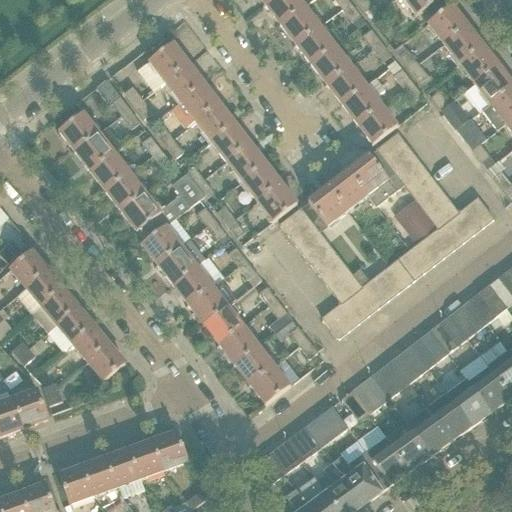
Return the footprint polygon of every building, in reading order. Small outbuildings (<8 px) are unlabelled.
[(274,0),(265,8),(280,28),(305,9),(297,0),(274,0)] [(345,0),(332,0),(342,12),(350,6),(345,0)] [(365,0),(356,0),(354,2),(364,15),(372,8),(365,0)] [(426,11),(434,22),(445,13),(437,3),(440,0),(402,0),(416,19),(426,11)] [(350,6),(342,12),(351,24),(359,18),(350,6)] [(428,27),(443,47),(468,28),(452,8),(445,13),(434,22),(428,27)] [(280,28),(295,48),(320,29),(305,9),(280,28)] [(443,47),(459,67),(483,48),(468,28),(443,47)] [(295,48),(311,67),(335,49),(320,29),(295,48)] [(371,33),(363,39),(373,52),(380,46),(371,33)] [(380,46),(373,52),(382,64),(390,58),(380,46)] [(148,65),(164,86),(188,67),(172,47),(148,65)] [(459,67),(474,87),(499,68),(483,48),(459,67)] [(311,67),(326,87),(351,69),(335,49),(311,67)] [(408,54),(399,60),(409,73),(418,67),(408,54)] [(164,86),(179,106),(203,87),(188,67),(164,86)] [(418,67),(409,73),(419,86),(428,80),(418,67)] [(474,87),(490,107),(511,89),(511,85),(499,68),(474,87)] [(326,87),(341,107),(366,88),(351,69),(326,87)] [(394,79),(404,91),(411,85),(402,73),(394,79)] [(366,88),(341,107),(357,127),(381,108),(376,101),(385,94),(375,81),(366,88)] [(111,106),(122,119),(130,113),(107,83),(96,92),(108,108),(111,106)] [(411,85),(404,91),(413,104),(421,98),(411,85)] [(179,106),(195,125),(219,107),(203,87),(179,106)] [(124,96),(134,109),(142,102),(132,89),(124,96)] [(511,89),(490,107),(481,113),(497,133),(505,127),(511,121),(511,89)] [(430,100),(440,113),(448,107),(438,94),(430,100)] [(142,102),(134,109),(144,121),(152,115),(142,102)] [(448,107),(440,113),(456,133),(468,125),(452,104),(448,107)] [(195,125),(210,145),(234,127),(219,107),(195,125)] [(381,108),(357,127),(372,148),(397,129),(381,108)] [(130,113),(122,119),(131,131),(139,125),(130,113)] [(59,134),(74,155),(99,136),(83,116),(59,134)] [(210,145),(225,165),(249,147),(234,127),(210,145)] [(163,130),(155,136),(165,148),(173,142),(163,130)] [(88,145),(74,155),(90,175),(114,156),(122,150),(106,131),(99,136),(88,145)] [(461,140),(471,153),(479,147),(470,134),(461,140)] [(376,153),(384,163),(404,147),(397,137),(376,153)] [(142,145),(152,158),(160,152),(149,139),(142,145)] [(173,142),(165,148),(175,161),(182,155),(173,142)] [(225,165),(241,185),(265,167),(249,147),(225,165)] [(384,163),(391,172),(412,156),(404,147),(384,163)] [(479,147),(471,153),(481,166),(486,172),(494,166),(489,160),(479,147)] [(160,152),(152,158),(163,171),(170,165),(160,152)] [(368,158),(348,174),(367,199),(375,210),(396,194),(404,188),(399,182),(391,172),(384,163),(376,153),(368,158)] [(90,175),(105,195),(129,176),(114,156),(90,175)] [(391,172),(399,182),(420,166),(412,156),(391,172)] [(404,188),(407,192),(427,176),(420,166),(399,182),(404,188)] [(241,185),(256,205),(280,186),(265,167),(241,185)] [(193,169),(186,175),(187,177),(196,188),(203,182),(193,169)] [(348,174),(328,189),(347,214),(367,199),(348,174)] [(492,180),(502,193),(510,186),(500,174),(492,180)] [(105,195),(120,215),(145,196),(129,176),(105,195)] [(407,192),(414,202),(435,186),(427,176),(407,192)] [(141,231),(149,241),(166,228),(204,199),(200,194),(196,188),(187,177),(172,188),(179,198),(158,214),(145,196),(120,215),(136,235),(141,231)] [(203,182),(196,188),(200,194),(204,199),(206,201),(214,195),(203,182)] [(280,186),(256,205),(272,226),(296,207),(280,186)] [(414,202),(422,212),(443,196),(435,186),(414,202)] [(511,189),(510,186),(502,193),(511,205),(511,189)] [(347,214),(328,189),(307,206),(326,230),(347,214)] [(422,212),(430,222),(450,206),(443,196),(422,212)] [(467,209),(483,230),(493,222),(477,201),(467,209)] [(415,206),(396,220),(416,246),(435,231),(415,206)] [(430,222),(437,231),(446,224),(456,217),(458,216),(450,206),(430,222)] [(217,216),(226,228),(234,222),(225,209),(217,216)] [(458,216),(456,217),(473,237),(483,230),(467,209),(458,216)] [(204,211),(196,217),(206,229),(214,223),(204,211)] [(279,227),(287,237),(307,221),(300,212),(279,227)] [(456,217),(446,224),(462,245),(473,237),(456,217)] [(287,237),(294,247),(315,231),(307,221),(287,237)] [(234,222),(226,228),(236,241),(244,235),(234,222)] [(214,223),(206,229),(216,243),(224,236),(214,223)] [(437,231),(436,232),(452,253),(462,245),(446,224),(437,231)] [(141,247),(157,268),(181,249),(166,228),(149,241),(141,247)] [(294,247),(302,257),(323,241),(315,231),(294,247)] [(436,232),(426,240),(442,261),(452,253),(436,232)] [(426,240),(416,248),(432,269),(442,261),(426,240)] [(302,257),(310,267),(330,251),(323,241),(302,257)] [(11,243),(5,249),(15,259),(21,253),(11,243)] [(181,249),(157,268),(172,288),(197,269),(204,263),(189,243),(181,249)] [(416,248),(406,256),(422,277),(432,269),(416,248)] [(15,259),(5,249),(0,253),(0,259),(7,267),(15,259)] [(228,257),(237,269),(245,263),(236,250),(228,257)] [(310,267),(317,277),(338,261),(330,251),(310,267)] [(11,272),(26,291),(48,273),(32,254),(11,272)] [(422,277),(406,256),(396,264),(412,285),(422,277)] [(317,277),(325,287),(345,271),(338,261),(317,277)] [(245,263),(237,269),(247,282),(255,276),(245,263)] [(381,275),(397,296),(407,288),(391,268),(381,275)] [(172,288),(187,308),(212,288),(197,269),(172,288)] [(325,287),(332,297),(353,281),(351,278),(345,271),(325,287)] [(359,272),(351,278),(353,281),(361,291),(361,290),(369,284),(359,272)] [(498,280),(488,288),(506,311),(511,306),(511,277),(508,272),(498,280)] [(26,291),(42,310),(63,292),(48,273),(26,291)] [(371,283),(387,304),(397,296),(381,275),(371,283)] [(332,297),(340,307),(341,306),(351,298),(361,291),(353,281),(332,297)] [(212,288),(187,308),(203,328),(228,308),(235,303),(220,283),(213,289),(212,288)] [(361,290),(377,311),(387,304),(371,283),(369,284),(361,290)] [(479,295),(469,303),(486,326),(497,318),(506,311),(488,288),(479,295)] [(259,296),(268,309),(276,303),(267,290),(259,296)] [(361,291),(351,298),(367,319),(377,311),(361,290),(361,291)] [(42,310),(57,329),(79,311),(63,292),(42,310)] [(351,298),(341,306),(357,326),(367,319),(351,298)] [(276,303),(268,309),(278,322),(269,329),(274,336),(292,323),(286,316),(276,303)] [(458,311),(449,318),(467,342),(476,334),(486,326),(469,303),(458,311)] [(340,307),(331,313),(347,334),(357,326),(341,306),(340,307)] [(203,328),(218,347),(243,328),(228,308),(203,328)] [(57,329),(73,347),(94,329),(79,311),(57,329)] [(347,334),(331,313),(321,321),(338,342),(347,334)] [(439,326),(429,333),(447,356),(457,349),(467,342),(449,318),(439,326)] [(218,347),(234,367),(258,348),(243,328),(218,347)] [(73,347),(88,365),(109,348),(94,329),(73,347)] [(289,336),(299,349),(307,342),(297,330),(289,336)] [(429,333),(410,348),(427,372),(447,356),(429,333)] [(307,342),(299,349),(309,362),(317,356),(307,342)] [(22,345),(11,354),(17,361),(28,352),(22,345)] [(109,348),(88,365),(103,384),(124,366),(109,348)] [(234,367),(249,387),(274,368),(258,348),(234,367)] [(410,348),(390,363),(408,387),(427,372),(410,348)] [(28,352),(17,361),(23,368),(34,360),(28,352)] [(511,362),(506,355),(487,368),(488,369),(494,378),(511,401),(511,400),(511,362)] [(390,363),(371,378),(389,402),(408,387),(390,363)] [(274,368),(249,387),(265,408),(289,388),(274,368)] [(488,369),(468,384),(491,416),(511,401),(494,378),(488,369)] [(371,378),(351,394),(369,417),(389,402),(371,378)] [(445,395),(446,396),(454,407),(471,430),(491,416),(468,384),(465,381),(445,395)] [(42,391),(49,409),(62,404),(56,386),(42,391)] [(36,393),(12,402),(23,431),(47,423),(36,393)] [(369,417),(351,394),(341,402),(359,425),(369,417)] [(446,396),(426,411),(451,445),(471,430),(454,407),(446,396)] [(12,402),(0,406),(0,439),(0,440),(23,431),(12,402)] [(332,409),(305,429),(320,448),(346,428),(332,409)] [(406,425),(414,436),(431,459),(451,445),(426,411),(406,425)] [(305,429),(286,444),(301,462),(320,448),(305,429)] [(396,433),(386,440),(410,474),(431,459),(414,436),(404,443),(396,433)] [(176,435),(152,444),(162,474),(187,465),(176,435)] [(410,474),(386,440),(365,455),(390,489),(410,474)] [(152,444),(128,453),(139,482),(162,474),(152,444)] [(268,458),(281,477),(301,462),(286,444),(268,458)] [(128,453),(105,461),(116,491),(139,482),(128,453)] [(281,477),(268,458),(258,466),(267,487),(281,477)] [(342,459),(333,466),(364,508),(381,495),(362,469),(354,476),(342,459)] [(105,461),(82,469),(93,499),(116,491),(105,461)] [(334,490),(325,496),(336,511),(357,511),(364,508),(333,466),(322,474),(334,490)] [(93,499),(82,469),(59,478),(70,507),(93,499)] [(305,486),(294,494),(307,511),(336,511),(325,496),(317,502),(305,486)] [(54,511),(45,487),(20,496),(26,511),(54,511)] [(307,511),(294,494),(285,501),(293,511),(307,511)] [(185,505),(190,511),(192,511),(205,503),(199,495),(185,505)] [(26,511),(20,496),(0,503),(0,511),(26,511)]
